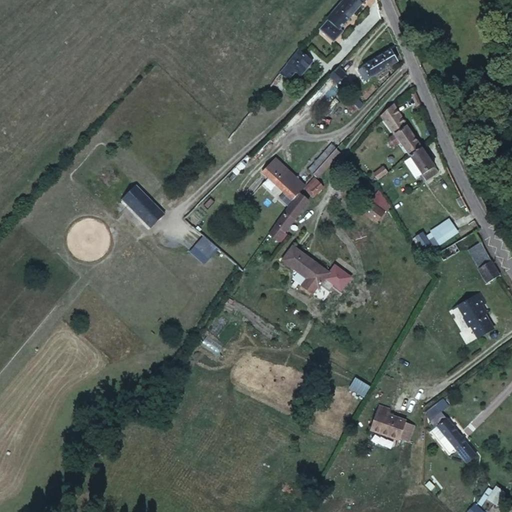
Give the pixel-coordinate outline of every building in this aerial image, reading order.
[(358,0),(338,0),(329,11),(332,13),(325,23),(338,34),(346,23),(343,21),(358,0)] [(303,43),(284,69),(296,78),(306,66),(310,68),(320,56),(303,43)] [(392,48),(358,67),(364,79),(398,60),(392,48)] [(339,68),(327,81),(338,91),(350,78),(339,68)] [(395,107),(382,117),(393,135),(391,137),(389,138),(387,141),(386,144),(387,146),(388,147),(391,149),(395,148),(399,145),(408,158),(421,149),(395,107)] [(307,175),(312,180),(336,153),(331,149),(307,175)] [(336,153),(312,180),(318,185),(345,155),(340,149),(336,153)] [(439,178),(421,149),(408,158),(410,161),(421,178),(426,186),(439,178)] [(421,178),(410,161),(404,166),(415,182),(421,178)] [(298,196),(302,190),(272,164),(261,177),(267,184),(261,191),(285,214),(298,196)] [(380,165),(370,172),(374,178),(383,171),(380,165)] [(312,180),(302,190),(314,200),(323,189),(318,185),(312,180)] [(165,217),(132,191),(120,207),(152,233),(165,217)] [(310,206),(298,196),(285,214),(271,234),(280,242),(310,206)] [(383,214),(369,203),(361,213),(375,223),(383,214)] [(444,217),(433,225),(442,237),(453,229),(444,217)] [(204,236),(190,252),(204,265),(218,249),(204,236)] [(459,239),(447,248),(452,256),(464,247),(459,239)] [(501,273),(482,240),(469,249),(489,280),(501,273)] [(319,266),(295,246),(284,260),(308,279),(319,266)] [(464,311),(448,325),(457,335),(455,337),(462,345),(464,344),(472,353),(486,341),(470,322),(472,321),(464,311)] [(391,405),(380,403),(376,427),(406,432),(407,428),(409,415),(409,412),(390,409),(391,405)] [(467,462),(476,455),(441,414),(440,412),(430,420),(436,427),(437,426),(445,436),(439,440),(450,453),(455,448),(467,462)] [(409,415),(407,428),(414,430),(416,417),(409,415)]
